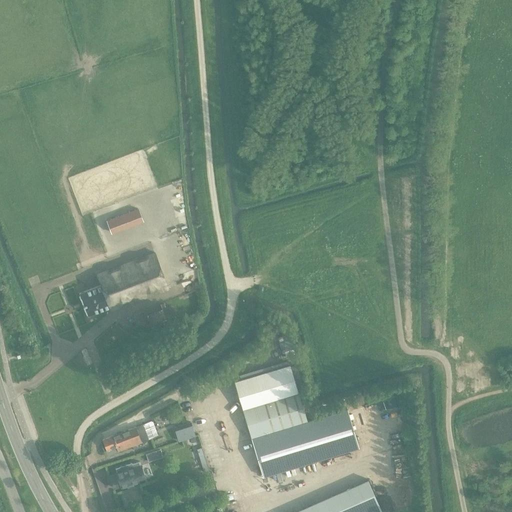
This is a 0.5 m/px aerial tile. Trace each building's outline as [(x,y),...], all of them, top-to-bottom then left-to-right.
[(138,207),(106,220),(111,234),(144,221),(138,207)] [(97,274),(102,285),(79,294),(88,315),(116,305),(117,308),(168,289),(154,252),(97,274)] [(160,308),(146,314),(151,328),(165,323),(160,308)] [(290,364),(234,381),(246,421),(251,438),(263,476),(359,447),(348,412),(347,409),(307,421),(302,404),(290,364)] [(192,422),(175,427),(178,437),(195,432),(192,422)] [(136,444),(148,439),(143,424),(103,439),(108,450),(106,450),(107,455),(109,454),(110,455),(119,452),(118,451),(132,445),(134,449),(137,448),(136,444)] [(192,446),(186,448),(190,459),(196,458),(192,446)] [(160,449),(146,454),(148,461),(163,457),(160,449)] [(117,474),(110,476),(114,488),(121,485),(121,487),(127,485),(128,487),(133,485),(132,483),(138,481),(138,480),(145,477),(140,466),(138,462),(132,464),(131,463),(115,468),(117,473),(116,473),(117,474)]
